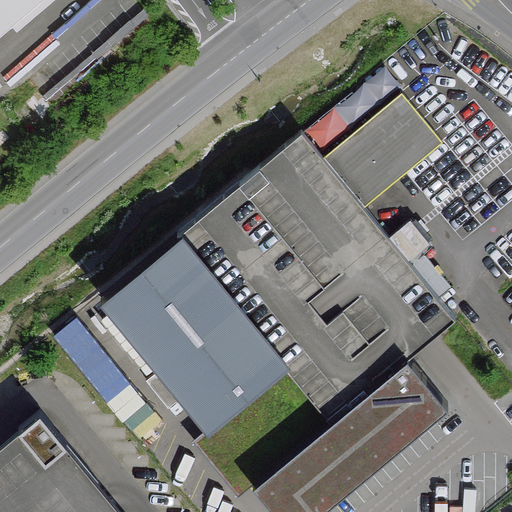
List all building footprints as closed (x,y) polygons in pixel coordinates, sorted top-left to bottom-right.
[(0,0),(0,39),(46,0),(0,0)] [(444,140),(403,90),(325,154),(366,205),(376,196),(444,140)] [(409,354),(456,316),(366,205),(325,154),(304,128),(182,227),(336,417),(256,483),(279,511),(316,511),(449,404),(409,354)] [(136,424),(159,406),(84,312),(61,330),(136,424)] [(125,511),(40,408),(0,440),(0,511),(125,511)]
